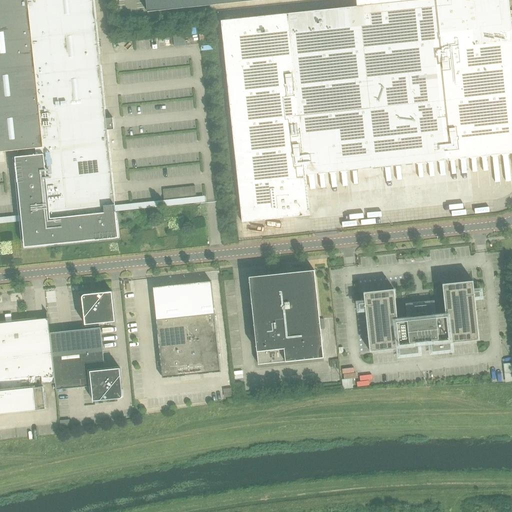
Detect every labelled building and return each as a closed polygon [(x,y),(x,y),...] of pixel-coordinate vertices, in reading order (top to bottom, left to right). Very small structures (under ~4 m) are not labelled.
[(0,0),(0,151),(18,150),(19,157),(15,157),(21,215),(28,214),(31,246),(118,237),(106,130),(114,129),(112,118),(105,119),(99,56),(92,0),(0,0)] [(145,0),(147,12),(259,0),(145,0)] [(511,41),(507,0),(355,0),(357,7),(288,14),(220,21),(242,222),(309,215),(305,175),(496,155),(496,160),(507,159),(506,154),(511,153),(511,41)] [(99,56),(105,119),(112,118),(209,107),(203,45),(99,56)] [(314,270),(267,275),(249,277),(258,364),(323,358),(314,270)] [(154,287),(158,335),(161,335),(165,374),(205,370),(205,373),(220,372),(211,281),(154,287)] [(473,281),(442,284),(445,313),(429,314),(429,311),(424,311),(424,310),(423,310),(423,309),(422,309),(421,309),(420,309),(419,309),(418,310),(418,311),(418,312),(413,313),(413,316),(397,318),(394,289),(364,292),(370,351),(414,347),(414,343),(434,341),(434,345),(479,340),(473,281)] [(50,333),(55,383),(56,390),(91,386),(93,401),(120,398),(121,398),(122,397),(123,396),(123,395),(120,368),(105,370),(100,327),(99,323),(115,321),(112,291),(85,294),(84,295),(83,295),(83,296),(82,296),(82,297),(82,298),(85,325),(94,324),(94,328),(50,333)] [(0,413),(45,409),(43,386),(42,386),(42,384),(55,383),(50,333),(48,318),(35,319),(36,322),(0,325),(0,413)]
